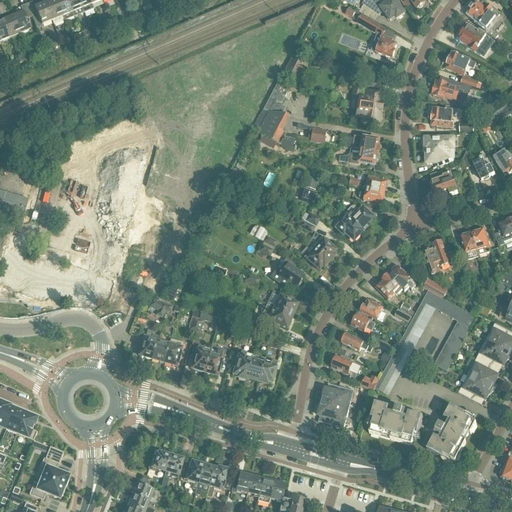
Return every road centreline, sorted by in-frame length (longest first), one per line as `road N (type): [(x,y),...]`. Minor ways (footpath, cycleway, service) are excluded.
road 1 (residential): [(290,448),(311,348),(334,302),(416,227)]
road 2 (residential): [(416,227),(406,174),(409,91),(429,39),(456,0)]
road 3 (residential): [(503,423),(416,382),(445,324)]
road 4 (residential): [(95,372),(101,342),(88,320),(0,328)]
road 5 (tertiary): [(467,496),(342,463)]
